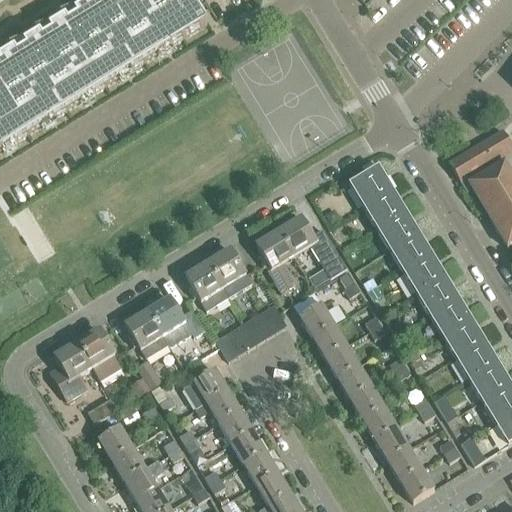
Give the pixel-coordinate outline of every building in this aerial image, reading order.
[(0,0),(0,156),(206,29),(188,0),(100,0),(48,32),(50,37),(41,42),(39,38),(22,48),(25,53),(16,58),(13,54),(0,61),(0,3),(4,0),(0,0)] [(472,194),(492,226),(506,250),(511,246),(511,151),(501,134),(447,167),(466,198),(472,194)] [(372,164),(361,170),(366,178),(377,172),(372,164)] [(348,190),(362,212),(391,194),(378,171),(377,172),(366,178),(348,190)] [(362,212),(375,233),(404,215),(391,194),(362,212)] [(331,215),(325,219),(330,228),(339,222),(336,217),(331,215)] [(375,233),(388,255),(418,237),(404,215),(375,233)] [(301,223),(276,238),(292,264),(311,252),(330,285),(346,275),(322,235),(312,241),(308,235),(301,223)] [(388,255),(401,277),(431,259),(418,237),(388,255)] [(276,238),(255,251),(270,275),(268,276),(280,296),(294,288),(283,269),(292,264),(276,238)] [(229,255),(207,268),(228,303),(251,289),(245,280),(241,274),(244,273),(238,263),(236,265),(229,255)] [(401,277),(414,298),(444,280),(431,259),(401,277)] [(206,317),(228,303),(207,268),(184,282),(190,292),(188,294),(194,303),(196,302),(206,317)] [(414,298),(427,320),(457,302),(444,280),(414,298)] [(372,283),(363,289),(367,295),(376,289),(372,283)] [(354,289),(344,295),(349,303),(359,297),(354,289)] [(376,291),(367,297),(373,305),(381,300),(376,291)] [(427,320),(441,341),(470,323),(457,302),(427,320)] [(170,303),(147,317),(162,342),(167,351),(169,354),(192,340),(194,343),(204,337),(191,316),(184,321),(178,311),(176,313),(170,303)] [(299,323),(312,345),(333,332),(320,310),(299,323)] [(263,317),(275,338),(285,332),(273,311),(263,317)] [(147,317),(124,331),(140,356),(145,364),(167,351),(162,342),(147,317)] [(253,323),(266,344),(275,338),(263,317),(253,323)] [(364,328),(369,337),(379,329),(375,322),(364,328)] [(244,328),(256,349),(266,344),(253,323),(244,328)] [(441,341),(454,363),(483,345),(470,323),(441,341)] [(396,326),(388,332),(394,342),(402,337),(396,326)] [(234,334),(247,355),(256,349),(244,328),(234,334)] [(385,338),(379,329),(369,337),(374,344),(385,338)] [(312,345),(325,365),(346,352),(333,332),(312,345)] [(225,340),(237,361),(247,355),(234,334),(225,340)] [(76,349),(92,374),(98,384),(119,372),(113,361),(114,360),(99,335),(76,349)] [(394,342),(407,362),(416,357),(403,336),(402,337),(394,342)] [(225,363),(226,365),(228,367),(237,361),(225,340),(215,346),(225,363)] [(454,363),(467,385),(496,367),(483,345),(454,363)] [(56,375),(49,379),(66,407),(85,395),(82,389),(77,383),(91,374),(76,349),(52,363),(58,373),(55,375),(56,375)] [(325,365),(337,385),(358,373),(346,352),(325,365)] [(407,362),(414,374),(423,369),(416,357),(407,362)] [(389,370),(394,378),(405,371),(400,363),(389,370)] [(143,383),(142,384),(149,395),(160,388),(148,367),(137,374),(143,383)] [(467,385),(480,406),(510,388),(496,367),(467,385)] [(409,379),(405,371),(394,378),(399,385),(409,379)] [(337,385),(349,406),(371,393),(358,373),(337,385)] [(192,388),(182,394),(195,415),(226,397),(213,375),(192,388)] [(137,403),(149,395),(142,384),(130,391),(137,403)] [(480,406),(493,428),(511,416),(511,392),(510,388),(480,406)] [(349,406),(362,426),(383,414),(371,393),(349,406)] [(226,397),(195,415),(199,423),(209,417),(217,430),(238,417),(226,397)] [(159,408),(164,416),(174,410),(169,401),(159,408)] [(444,401),(434,407),(439,415),(449,409),(444,401)] [(414,411),(418,418),(430,412),(425,404),(414,411)] [(90,418),(97,429),(117,416),(111,406),(90,418)] [(153,411),(142,418),(147,426),(158,420),(153,411)] [(434,420),(430,412),(418,418),(423,426),(434,420)] [(362,426),(374,447),(396,434),(383,414),(362,426)] [(511,416),(493,428),(507,450),(511,446),(511,416)] [(217,430),(230,451),(251,438),(238,417),(217,430)] [(97,446),(110,467),(131,454),(118,433),(97,446)] [(374,447),(387,467),(408,454),(396,434),(374,447)] [(179,441),(184,450),(195,443),(190,435),(179,441)] [(230,451),(242,471),(263,458),(251,438),(230,451)] [(184,450),(189,457),(199,451),(195,443),(184,450)] [(173,445),(163,451),(168,460),(179,453),(173,445)] [(439,451),(443,459),(455,454),(450,445),(439,451)] [(477,450),(468,456),(474,466),(484,460),(477,450)] [(183,461),(179,453),(168,460),(172,467),(183,461)] [(110,467),(122,488),(157,466),(157,465),(143,474),(131,454),(110,467)] [(387,467),(399,488),(420,475),(408,454),(387,467)] [(448,468),(460,461),(455,454),(443,459),(448,468)] [(242,471),(254,491),(275,478),(263,458),(242,471)] [(157,466),(122,488),(135,508),(156,495),(150,485),(164,477),(157,466)] [(399,488),(412,509),(433,496),(420,475),(399,488)] [(204,482),(209,491),(220,485),(215,476),(204,482)] [(254,491),(267,511),(265,511),(267,511),(288,499),(275,478),(254,491)] [(209,491),(214,498),(224,492),(220,485),(209,491)] [(188,493),(193,501),(204,494),(198,486),(188,493)] [(208,502),(204,494),(193,501),(197,508),(208,502)] [(135,508),(137,511),(166,511),(156,495),(135,508)] [(295,511),(288,499),(267,511),(295,511)] [(226,500),(218,505),(222,511),(229,507),(226,500)]
